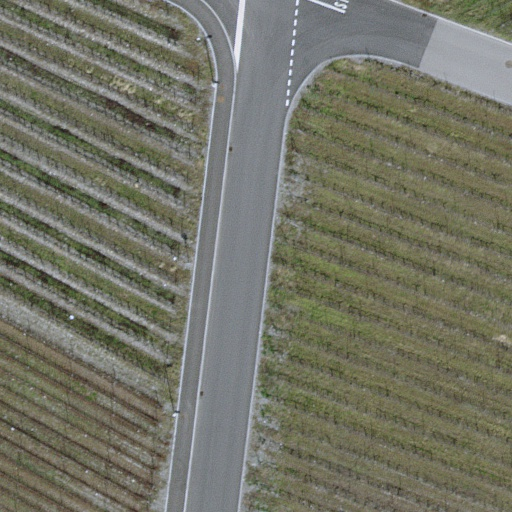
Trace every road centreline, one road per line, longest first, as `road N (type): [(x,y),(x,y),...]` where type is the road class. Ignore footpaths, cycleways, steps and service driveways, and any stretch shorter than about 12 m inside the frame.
road 1 (residential): [(264,0),(206,511)]
road 2 (unclassified): [(311,0),(511,74)]
